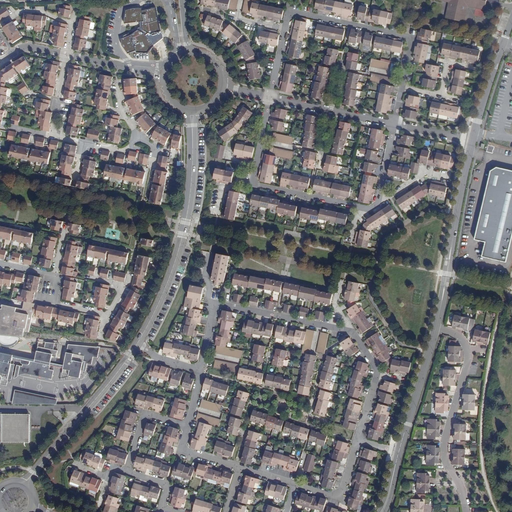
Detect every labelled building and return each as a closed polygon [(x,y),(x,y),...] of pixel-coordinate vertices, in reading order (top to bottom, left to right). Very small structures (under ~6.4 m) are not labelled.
[(231,0),(224,0),(223,7),(229,9),(230,8),(230,5),(231,1),(231,0)] [(325,12),(327,0),(318,0),(317,6),(316,8),(320,9),(320,10),(322,10),(322,12),(325,12)] [(334,12),(337,2),(329,0),(327,0),(325,12),(328,13),(328,12),(331,12),(331,11),(334,12)] [(440,0),(450,2),(447,18),(465,23),(469,6),(486,9),(487,0),(440,0)] [(343,16),(346,3),(337,2),(334,12),(338,13),(338,14),(340,14),(340,16),(343,16)] [(259,17),(262,4),(254,3),(253,6),(253,10),(252,13),(254,13),(253,16),(259,17)] [(355,5),(346,3),(343,16),(346,17),(347,16),(349,16),(349,15),(353,16),(355,5)] [(269,6),(262,4),(259,17),(265,18),(265,16),(267,16),(269,6)] [(60,9),(58,16),(69,18),(70,11),(71,11),(72,7),(68,7),(64,6),(63,9),(60,9)] [(277,8),(269,6),(267,16),(269,16),(269,19),(274,20),(277,8)] [(155,7),(142,10),(141,8),(133,8),(126,10),(124,20),(125,23),(141,21),(143,26),(139,30),(138,29),(130,35),(121,38),(122,44),(128,53),(136,50),(137,52),(148,52),(154,45),(147,36),(149,33),(160,31),(155,7)] [(370,20),(371,12),(368,12),(368,9),(362,7),(360,18),(364,19),(363,21),(369,22),(370,20)] [(9,15),(4,8),(1,10),(6,17),(9,15)] [(285,9),(277,8),(274,20),(280,22),(281,19),(283,19),(285,9)] [(380,25),(383,12),(375,10),(375,12),(372,11),(371,12),(370,20),(376,21),(376,24),(380,25)] [(392,22),(394,14),(383,12),(380,25),(384,25),(385,23),(388,24),(391,25),(392,22)] [(26,26),(34,27),(35,16),(28,15),(28,14),(23,14),(22,22),(26,23),(26,26)] [(213,28),(217,18),(209,15),(206,25),(213,28)] [(45,25),(46,17),(42,17),(35,16),(34,27),(42,27),(42,25),(45,25)] [(89,22),(89,18),(80,16),(78,27),(89,30),(91,22),(89,22)] [(293,28),(306,31),(309,19),(301,17),(301,21),(298,20),(297,24),(296,24),(296,26),(294,26),(293,28)] [(224,21),(217,18),(213,28),(220,31),(222,32),(227,24),(224,23),(224,21)] [(12,22),(2,28),(6,33),(16,27),(12,22)] [(317,34),(317,35),(326,36),(328,27),(325,26),(325,25),(323,24),(323,23),(319,22),(317,34)] [(53,34),(64,36),(65,29),(66,29),(67,25),(59,23),(58,27),(55,27),(51,26),(50,32),(53,33),(53,34)] [(229,26),(227,24),(222,32),(225,34),(230,38),(237,30),(231,25),(229,26)] [(326,36),(335,38),(337,26),(334,26),(334,27),(331,26),(331,27),(328,27),(326,36)] [(344,41),(346,31),(344,30),(344,29),(342,28),(342,27),(337,26),(335,38),(344,41)] [(16,27),(6,33),(9,38),(19,32),(16,27)] [(89,30),(78,27),(77,27),(75,38),(76,38),(84,40),(84,37),(88,37),(92,38),(93,31),(89,30)] [(294,38),(304,40),(306,31),(293,28),(292,34),(293,35),(295,35),(294,38)] [(261,41),(269,43),(272,30),(268,29),(268,31),(266,30),(266,32),(263,31),(261,41)] [(357,30),(353,29),(350,42),(358,43),(358,42),(361,43),(361,41),(363,34),(357,32),(357,30)] [(431,39),(433,31),(423,29),(421,29),(420,32),(419,39),(421,40),(428,41),(428,38),(431,39)] [(243,35),(237,30),(230,38),(237,45),(244,39),(242,37),(243,35)] [(279,45),(281,35),(278,35),(278,33),(276,32),(276,31),(272,30),(269,43),(279,45)] [(19,32),(9,38),(13,43),(22,37),(19,32)] [(372,34),(363,32),(363,34),(361,41),(365,42),(365,45),(372,46),(374,36),(371,35),(372,34)] [(55,46),(63,47),(64,43),(63,43),(64,36),(53,34),(52,41),(55,42),(55,46)] [(375,47),(384,49),(386,38),(383,38),(383,37),(381,37),(382,35),(378,34),(375,47)] [(72,49),(81,51),(82,48),(86,48),(89,49),(91,42),(87,41),(84,40),(76,38),(74,46),(73,46),(72,49)] [(290,47),(302,49),(304,40),(294,38),(293,41),(292,41),(292,44),(290,43),(290,47)] [(384,49),(393,51),(396,38),(392,38),(392,39),(389,38),(389,39),(386,38),(384,49)] [(402,53),(403,50),(404,43),(401,42),(402,41),(399,41),(399,39),(396,38),(393,51),(402,53)] [(238,46),(242,53),(251,48),(248,42),(247,42),(244,39),(237,45),(238,46)] [(429,46),(430,42),(428,41),(421,40),(419,47),(417,46),(417,50),(428,53),(430,46),(429,46)] [(452,57),(454,45),(445,43),(443,53),(446,53),(445,56),(452,57)] [(461,57),(463,47),(454,45),(452,57),(457,59),(458,56),(461,57)] [(291,54),(290,56),(301,58),(302,49),(290,47),(289,51),(290,51),(289,53),(291,54)] [(469,61),(472,49),(463,47),(461,57),(464,58),(464,60),(469,61)] [(242,53),(247,62),(256,59),(254,57),(255,56),(251,48),(242,53)] [(330,48),(328,56),(338,58),(340,50),(333,48),(330,48)] [(481,51),(472,49),(469,61),(475,63),(476,61),(479,61),(481,51)] [(427,59),(428,53),(417,50),(415,57),(417,58),(416,61),(418,62),(425,63),(426,61),(427,61),(427,59)] [(358,62),(360,54),(359,54),(350,52),(348,60),(349,60),(358,62)] [(326,63),(332,65),(336,66),(336,64),(338,58),(328,56),(327,55),(326,63)] [(23,56),(19,60),(25,69),(30,66),(23,56)] [(248,64),(249,71),(260,70),(259,62),(257,62),(256,59),(247,62),(248,64)] [(19,60),(14,63),(20,72),(25,69),(19,60)] [(359,62),(358,62),(349,60),(347,66),(347,68),(358,70),(359,62)] [(60,62),(51,61),(50,65),(47,64),(46,72),(56,74),(58,66),(59,67),(60,62)] [(11,64),(6,68),(12,77),(18,74),(11,64)] [(77,70),(78,66),(69,64),(67,76),(68,76),(79,78),(79,76),(80,71),(77,70)] [(285,69),(284,71),(297,74),(299,66),(288,64),(288,67),(287,66),(286,69),(285,69)] [(441,67),(437,66),(428,64),(427,72),(428,72),(427,75),(429,76),(436,77),(437,72),(439,73),(441,67)] [(321,66),(319,74),(330,76),(331,70),(331,68),(321,66)] [(2,72),(0,73),(0,79),(5,81),(12,77),(6,68),(1,71),(2,72)] [(260,70),(249,71),(251,79),(261,78),(260,70)] [(466,80),(467,72),(458,70),(457,72),(454,72),(453,77),(466,80)] [(285,79),(284,81),(295,84),(297,74),(284,71),(283,76),(285,76),(284,79),(285,79)] [(56,74),(46,72),(44,79),(47,80),(46,83),(55,85),(57,74),(56,74)] [(349,80),(359,82),(361,75),(351,72),(350,75),(349,80)] [(319,74),(318,81),(327,84),(328,84),(328,81),(330,76),(319,74)] [(110,88),(112,77),(101,75),(99,83),(102,83),(102,86),(110,88)] [(77,86),(79,78),(68,76),(67,84),(65,84),(65,87),(73,89),(74,85),(77,86)] [(437,85),(438,78),(436,77),(429,76),(428,80),(425,79),(424,86),(434,88),(435,85),(437,85)] [(464,88),(466,80),(453,77),(452,83),(455,83),(454,85),(464,88)] [(138,86),(137,79),(125,79),(125,87),(138,86)] [(358,90),(359,82),(349,80),(348,86),(347,88),(348,88),(358,90)] [(281,87),(280,90),(293,93),(295,84),(284,81),(284,85),(283,85),(282,87),(281,87)] [(315,89),(325,91),(327,84),(318,81),(316,81),(315,89)] [(5,84),(0,83),(0,94),(6,96),(7,96),(9,97),(11,91),(10,89),(7,89),(4,88),(5,84)] [(44,86),(42,94),(51,96),(53,96),(55,85),(46,83),(46,87),(44,86)] [(395,91),(396,87),(391,86),(388,85),(384,84),(383,84),(381,93),(391,95),(392,93),(393,93),(393,91),(395,91)] [(20,85),(18,86),(17,87),(22,94),(25,92),(20,85)] [(462,96),(464,88),(454,85),(454,88),(451,88),(450,93),(462,96)] [(109,92),(110,88),(102,86),(101,91),(99,90),(97,97),(107,99),(109,92)] [(138,86),(125,87),(126,94),(133,94),(138,93),(138,86)] [(72,93),(73,89),(65,87),(64,91),(65,91),(64,99),(73,100),(74,101),(76,94),(72,93)] [(346,96),(347,96),(357,98),(358,90),(348,88),(347,90),(346,96)] [(314,89),(313,97),(323,99),(325,91),(315,89),(314,89)] [(379,101),(392,104),(393,101),(391,101),(392,98),(391,98),(391,95),(381,93),(379,101)] [(409,106),(416,108),(416,104),(420,105),(421,98),(411,95),(410,99),(408,99),(407,106),(409,106)] [(142,103),(139,96),(134,98),(127,100),(130,108),(142,103)] [(347,96),(345,104),(356,106),(357,98),(347,96)] [(107,99),(97,97),(96,105),(99,106),(99,109),(106,111),(107,107),(109,99),(107,99)] [(50,101),(41,99),(40,103),(37,102),(35,110),(41,111),(47,112),(50,101)] [(431,112),(440,114),(442,104),(439,103),(440,102),(437,102),(438,100),(434,99),(433,100),(431,111),(431,112)] [(377,111),(387,113),(388,110),(389,110),(390,108),(391,108),(392,104),(379,101),(377,111)] [(145,110),(142,103),(130,108),(133,115),(140,112),(145,110)] [(440,114),(449,116),(452,104),(447,103),(447,104),(445,103),(445,105),(442,104),(440,114)] [(71,115),(82,117),(83,110),(80,109),(81,106),(76,105),(72,104),(70,115),(71,115)] [(452,104),(449,116),(458,119),(460,108),(457,108),(458,106),(455,105),(456,104),(452,104)] [(405,117),(417,119),(418,112),(417,112),(418,108),(416,108),(409,106),(407,113),(405,113),(405,117)] [(242,107),(238,114),(247,120),(251,114),(242,107)] [(291,115),(291,111),(280,109),(279,113),(276,113),(275,116),(288,119),(289,115),(291,115)] [(47,112),(41,111),(39,118),(50,120),(51,113),(47,112)] [(142,126),(151,118),(146,113),(142,116),(137,120),(142,126)] [(238,114),(232,122),(238,128),(240,126),(243,126),(247,120),(238,114)] [(80,126),(82,117),(71,115),(69,123),(68,123),(67,126),(76,128),(77,125),(80,126)] [(107,118),(105,125),(111,127),(117,128),(120,116),(111,115),(110,118),(107,118)] [(318,125),(319,117),(308,115),(307,122),(308,123),(318,125)] [(50,120),(39,118),(38,125),(41,126),(40,130),(49,132),(50,128),(48,127),(50,120)] [(152,127),(156,124),(151,118),(142,126),(147,132),(152,127)] [(286,127),(287,123),(274,120),(273,124),(276,125),(275,130),(276,130),(287,132),(288,128),(286,127)] [(232,122),(224,128),(230,136),(236,132),(236,131),(238,128),(232,122)] [(351,132),(353,124),(342,122),(341,130),(350,132),(351,132)] [(317,133),(318,125),(308,123),(306,131),(307,131),(317,133)] [(66,133),(77,136),(79,129),(76,128),(67,126),(66,133)] [(158,140),(164,130),(158,126),(155,130),(152,136),(158,140)] [(109,134),(120,136),(122,129),(117,128),(111,127),(109,134)] [(230,136),(224,128),(218,132),(223,141),(230,136)] [(381,133),(382,130),(372,128),(370,137),(382,140),(383,136),(382,136),(382,134),(381,133)] [(169,138),(171,134),(164,130),(158,140),(165,144),(169,138)] [(347,140),(348,140),(350,132),(341,130),(340,130),(338,138),(347,140)] [(316,141),(318,133),(317,133),(307,131),(306,139),(316,141)] [(109,134),(108,141),(119,144),(120,136),(109,134)] [(179,149),(181,137),(174,135),(173,139),(172,147),(179,149)] [(414,141),(415,137),(403,135),(402,140),(400,139),(399,143),(412,146),(413,141),(414,141)] [(335,145),(346,147),(347,140),(338,138),(337,137),(335,145)] [(382,143),(382,140),(370,137),(368,146),(378,148),(379,145),(380,145),(380,143),(382,143)] [(314,149),(315,147),(316,141),(306,139),(304,147),(314,149)] [(236,157),(241,158),(244,145),(235,143),(233,154),(236,155),(236,157)] [(64,151),(66,152),(75,154),(76,146),(65,144),(64,151)] [(247,157),(251,158),(253,147),(244,145),(241,158),(247,159),(247,157)] [(344,155),(346,147),(335,145),(334,151),(333,153),(344,155)] [(17,146),(15,157),(21,159),(23,147),(17,146)] [(410,153),(411,149),(398,146),(397,151),(400,151),(399,156),(400,156),(407,158),(411,159),(412,154),(410,153)] [(376,156),(377,152),(365,149),(365,150),(360,148),(359,152),(364,153),(366,154),(365,158),(378,161),(379,157),(376,156)] [(38,150),(35,162),(42,163),(44,151),(38,150)] [(44,151),(42,163),(47,164),(50,153),(44,151)] [(317,153),(307,151),(305,159),(306,159),(315,161),(317,155),(317,153)] [(432,163),(434,156),(430,156),(431,152),(423,151),(423,152),(421,161),(425,162),(424,164),(432,166),(432,163)] [(63,155),(61,163),(73,165),(75,154),(66,152),(66,156),(63,155)] [(265,163),(276,165),(277,156),(274,156),(270,155),(265,154),(264,157),(266,157),(265,159),(266,160),(265,163)] [(442,168),(445,155),(437,154),(437,155),(434,155),(434,156),(432,163),(439,165),(438,167),(442,168)] [(337,165),(337,166),(339,158),(333,156),(329,155),(328,157),(327,163),(337,165)] [(452,157),(445,155),(442,168),(446,169),(447,167),(450,167),(453,168),(455,159),(452,158),(452,157)] [(83,167),(94,169),(95,161),(92,161),(93,157),(85,156),(82,167),(83,167)] [(315,161),(306,159),(304,167),(315,169),(315,167),(317,161),(315,161)] [(376,168),(377,164),(364,161),(363,167),(361,166),(361,170),(372,172),(373,168),(376,168)] [(63,171),(62,174),(70,176),(73,165),(61,163),(60,170),(63,171)] [(274,174),(276,165),(265,163),(265,166),(264,165),(263,168),(262,168),(261,171),(274,174)] [(335,174),(337,165),(327,163),(326,163),(324,172),(327,172),(335,174)] [(398,166),(391,165),(389,175),(396,176),(398,166)] [(110,177),(116,178),(118,167),(113,166),(110,177)] [(154,176),(166,178),(167,172),(164,171),(165,168),(156,166),(156,170),(154,176)] [(403,178),(405,168),(398,166),(396,176),(403,178)] [(81,174),(80,178),(88,180),(89,176),(92,177),(94,169),(83,167),(82,175),(81,174)] [(118,167),(116,178),(122,180),(124,168),(118,167)] [(505,262),(511,233),(511,171),(496,167),(490,171),(475,239),(485,242),(482,257),(505,262)] [(214,182),(220,183),(223,170),(214,168),(212,179),(215,179),(214,182)] [(412,169),(405,168),(403,178),(409,179),(411,172),(412,169)] [(131,182),(137,183),(139,171),(133,170),(131,182)] [(227,182),(230,183),(232,172),(223,170),(220,183),(226,184),(227,182)] [(139,171),(137,183),(143,184),(145,173),(139,171)] [(272,183),(274,174),(261,171),(260,175),(262,175),(261,177),(262,178),(262,181),(272,183)] [(291,185),(293,175),(284,173),(283,176),(281,185),(285,186),(285,185),(288,185),(288,184),(291,185)] [(60,178),(58,184),(70,186),(71,180),(69,180),(70,176),(62,174),(61,178),(60,178)] [(302,176),(293,175),(291,185),(294,185),(294,186),(296,187),(296,188),(300,189),(302,176)] [(378,181),(379,177),(365,175),(364,184),(374,186),(375,183),(376,183),(376,181),(378,181)] [(164,184),(166,178),(154,176),(153,182),(164,184)] [(312,178),(302,176),(300,189),(303,190),(303,189),(306,189),(306,188),(309,188),(312,178)] [(78,179),(76,188),(88,190),(89,184),(88,183),(88,180),(80,178),(80,180),(78,179)] [(323,194),(325,181),(317,179),(314,190),(318,190),(317,191),(317,193),(320,193),(323,194)] [(332,194),(334,183),(325,181),(323,194),(326,195),(327,193),(329,194),(329,193),(332,194)] [(427,188),(428,194),(438,196),(440,183),(434,182),(434,185),(432,185),(431,188),(427,188)] [(341,198),(343,185),(334,183),(332,194),(335,194),(335,195),(337,196),(337,197),(341,198)] [(446,187),(446,185),(440,183),(438,196),(446,198),(448,188),(446,187)] [(374,186),(364,184),(362,192),(375,195),(375,192),(374,191),(375,189),(373,189),(374,186)] [(413,191),(419,200),(428,194),(427,188),(423,189),(420,184),(417,186),(418,187),(415,188),(416,189),(413,191)] [(350,197),(352,190),(352,187),(343,185),(341,198),(344,198),(344,197),(347,198),(347,197),(350,197)] [(167,194),(163,193),(151,190),(150,196),(161,199),(166,200),(167,194)] [(404,194),(411,205),(419,200),(413,191),(411,192),(410,191),(408,193),(407,192),(404,194)] [(227,200),(239,203),(241,194),(231,192),(230,195),(229,194),(229,197),(228,196),(227,200)] [(375,195),(362,192),(360,201),(370,203),(371,201),(372,201),(373,198),(374,199),(375,195)] [(251,205),(261,207),(263,197),(260,196),(260,195),(257,195),(258,193),(254,193),(254,196),(251,205)] [(397,201),(403,210),(411,205),(404,194),(401,196),(402,197),(400,198),(400,199),(397,201)] [(149,203),(160,205),(161,199),(150,196),(149,203)] [(265,208),(270,209),(273,197),(270,196),(270,197),(267,197),(267,198),(263,197),(261,207),(265,208)] [(270,209),(280,211),(282,203),(282,201),(278,200),(279,199),(276,199),(277,198),(273,197),(270,209)] [(237,212),(239,203),(227,200),(226,204),(227,204),(227,207),(228,207),(227,209),(237,212)] [(279,214),(289,216),(291,203),(288,202),(288,204),(285,203),(285,204),(282,203),(280,211),(279,214)] [(291,203),(289,216),(298,218),(300,207),(297,207),(297,206),(295,205),(295,204),(291,203)] [(382,208),(389,219),(397,214),(391,205),(389,206),(388,206),(386,207),(385,206),(382,208)] [(306,208),(303,219),(312,221),(315,208),(311,207),(311,209),(308,208),(308,209),(306,208)] [(315,208),(312,221),(321,223),(321,220),(323,212),(320,211),(320,210),(318,210),(318,209),(315,208)] [(375,215),(381,224),(389,219),(382,208),(379,210),(380,211),(378,213),(375,215)] [(223,218),(236,221),(237,212),(227,209),(226,213),(225,213),(225,215),(224,215),(223,218)] [(321,220),(330,222),(333,209),(330,209),(329,210),(327,209),(326,210),(324,210),(323,212),(321,220)] [(333,209),(330,222),(339,224),(341,213),(339,213),(339,212),(336,212),(336,210),(333,209)] [(341,213),(339,224),(348,226),(351,213),(347,212),(347,214),(344,213),(344,214),(341,213)] [(367,226),(372,230),(381,224),(375,215),(373,217),(373,216),(370,218),(369,216),(367,218),(370,224),(367,226)] [(61,227),(63,221),(51,219),(50,225),(51,225),(50,230),(59,232),(59,227),(61,227)] [(79,231),(80,225),(69,223),(67,229),(69,229),(68,234),(77,236),(78,231),(79,231)] [(357,238),(370,240),(372,230),(367,226),(366,231),(362,231),(362,233),(359,232),(357,238)] [(21,229),(15,228),(14,233),(13,240),(19,241),(21,229)] [(28,231),(21,229),(19,241),(25,243),(28,231)] [(34,232),(28,231),(25,243),(31,244),(32,240),(33,236),(34,232)] [(45,235),(43,246),(54,249),(55,244),(56,241),(57,241),(58,237),(54,236),(49,235),(45,235)] [(153,246),(154,240),(142,238),(141,244),(153,246)] [(359,244),(359,246),(368,248),(370,240),(357,238),(356,243),(359,244)] [(76,241),(67,239),(66,243),(68,243),(67,247),(66,251),(77,254),(79,246),(75,245),(76,241)] [(96,245),(90,244),(88,256),(94,257),(96,245)] [(100,258),(102,246),(96,245),(94,257),(100,258)] [(54,249),(43,246),(42,253),(45,254),(44,258),(52,260),(53,260),(55,249),(54,249)] [(107,253),(108,248),(102,246),(100,258),(106,260),(107,253)] [(114,261),(117,250),(111,248),(110,254),(108,260),(114,261)] [(120,262),(123,251),(117,250),(114,261),(120,262)] [(76,260),(77,254),(66,251),(65,251),(64,254),(65,255),(65,258),(64,262),(71,264),(72,260),(76,260)] [(129,252),(123,251),(120,262),(126,264),(129,252)] [(149,264),(151,258),(139,255),(138,261),(149,264)] [(227,265),(228,257),(216,255),(215,262),(213,261),(212,267),(214,267),(213,270),(211,281),(213,281),(215,281),(219,282),(223,283),(224,276),(226,277),(228,270),(229,269),(229,267),(229,266),(228,266),(227,265)] [(235,274),(236,269),(238,259),(228,257),(227,265),(228,266),(229,266),(229,267),(229,269),(228,270),(226,277),(224,276),(223,283),(233,285),(233,284),(235,274)] [(52,260),(44,258),(40,258),(39,266),(42,266),(50,268),(52,260)] [(148,270),(149,264),(138,261),(136,267),(148,270)] [(74,271),(75,265),(71,264),(64,262),(63,262),(62,266),(63,266),(62,269),(62,273),(66,274),(77,277),(78,271),(74,271)] [(147,276),(148,270),(136,267),(135,273),(135,277),(143,279),(144,275),(147,276)] [(3,273),(1,284),(8,285),(9,282),(13,283),(13,280),(14,274),(11,273),(11,274),(6,274),(3,273)] [(29,274),(27,282),(38,284),(40,277),(29,274)] [(237,274),(235,274),(233,284),(242,285),(243,276),(239,275),(237,274)] [(66,276),(63,287),(64,288),(75,290),(77,283),(73,282),(74,278),(66,276)] [(243,276),(242,285),(249,287),(249,286),(251,277),(250,277),(248,277),(243,276)] [(251,277),(249,286),(257,288),(259,278),(251,276),(251,277)] [(259,278),(257,288),(264,289),(266,280),(259,278)] [(266,280),(264,289),(272,291),(275,281),(269,280),(267,279),(266,279),(266,280)] [(275,281),(272,291),(280,292),(282,282),(279,282),(275,281)] [(26,290),(35,292),(37,292),(38,284),(27,282),(26,290)] [(110,284),(102,282),(101,286),(98,286),(96,294),(107,296),(108,297),(110,284)] [(358,284),(348,282),(347,284),(345,284),(345,286),(344,290),(358,293),(359,288),(357,288),(358,284)] [(283,293),(291,294),(293,285),(288,283),(286,283),(285,283),(283,293)] [(299,296),(301,287),(301,286),(300,286),(298,286),(293,285),(291,294),(299,296)] [(129,297),(138,302),(142,296),(139,294),(140,291),(136,288),(132,286),(131,289),(132,290),(130,294),(129,297)] [(197,288),(189,286),(186,298),(184,297),(182,308),(189,309),(197,311),(199,300),(198,300),(198,297),(200,298),(202,289),(200,289),(197,288)] [(299,297),(306,298),(309,288),(301,287),(299,296),(299,297)] [(64,288),(63,295),(62,300),(71,301),(71,298),(74,298),(75,290),(64,288)] [(306,298),(314,300),(316,291),(316,290),(309,288),(306,298)] [(25,298),(24,301),(33,303),(35,292),(26,290),(23,289),(21,297),(25,298)] [(358,293),(344,290),(343,294),(343,296),(345,296),(344,299),(348,300),(347,303),(353,303),(355,296),(357,297),(358,293)] [(314,301),(322,302),(324,292),(319,291),(317,291),(316,291),(314,300),(314,301)] [(330,304),(332,294),(331,294),(329,293),(324,292),(322,302),(330,304)] [(97,303),(97,307),(105,309),(106,305),(105,305),(106,301),(107,296),(96,294),(94,302),(97,303)] [(134,309),(138,302),(129,297),(127,300),(125,304),(123,303),(122,306),(130,311),(131,308),(134,309)] [(29,332),(30,326),(33,314),(34,305),(34,303),(33,303),(24,301),(22,309),(0,304),(0,332),(14,334),(16,334),(18,333),(18,330),(21,331),(24,331),(29,332)] [(354,304),(353,303),(347,303),(347,304),(349,308),(347,309),(348,312),(350,313),(351,313),(349,315),(351,318),(363,310),(361,307),(358,308),(355,304),(354,304)] [(35,317),(43,318),(46,307),(34,305),(33,314),(36,314),(35,317)] [(51,317),(55,317),(57,308),(46,306),(46,307),(43,318),(51,320),(51,317)] [(118,317),(127,322),(131,316),(128,314),(130,311),(122,306),(120,310),(121,311),(119,314),(118,317)] [(58,322),(66,323),(68,312),(64,311),(61,310),(61,309),(57,308),(55,317),(54,321),(58,322)] [(198,314),(199,311),(197,311),(189,309),(188,314),(185,314),(184,317),(198,320),(199,317),(197,316),(197,315),(198,314)] [(233,312),(223,310),(222,314),(223,315),(222,316),(220,316),(219,319),(233,322),(234,318),(231,318),(233,312)] [(365,314),(363,310),(351,318),(353,321),(356,320),(356,321),(356,322),(358,325),(366,319),(364,315),(365,314)] [(74,321),(78,322),(79,313),(75,312),(75,313),(72,313),(68,312),(66,323),(73,325),(74,321)] [(87,326),(98,328),(99,320),(100,318),(92,316),(91,319),(88,319),(87,326)] [(111,326),(119,330),(121,328),(124,329),(127,322),(118,317),(116,316),(111,326)] [(457,330),(461,330),(463,318),(456,316),(454,322),(454,324),(453,328),(457,329),(457,330)] [(198,324),(198,320),(184,317),(183,321),(185,321),(184,326),(193,328),(194,325),(194,323),(196,323),(198,324)] [(469,331),(469,327),(470,325),(471,319),(463,318),(461,330),(464,331),(465,330),(469,331)] [(233,322),(219,319),(218,323),(222,324),(221,328),(230,330),(230,326),(232,326),(233,322)] [(244,319),(243,324),(242,331),(252,333),(254,323),(252,322),(252,321),(244,319)] [(369,324),(366,319),(358,325),(360,328),(360,327),(362,329),(359,331),(361,334),(373,326),(371,322),(369,324)] [(258,322),(254,321),(254,323),(252,333),(261,335),(261,334),(263,323),(261,323),(260,324),(258,324),(258,322)] [(271,324),(264,323),(263,323),(261,334),(271,336),(273,326),(271,325),(271,324)] [(184,326),(183,325),(182,330),(180,330),(180,334),(185,335),(193,336),(194,337),(195,333),(191,332),(191,331),(193,330),(193,328),(184,326)] [(85,338),(97,340),(97,336),(96,336),(98,328),(87,326),(85,338)] [(107,337),(117,342),(120,336),(117,334),(119,330),(111,326),(109,330),(110,330),(109,334),(107,337)] [(277,327),(275,337),(284,339),(286,328),(287,327),(280,326),(279,327),(277,327)] [(230,330),(221,328),(220,333),(216,332),(215,336),(230,339),(231,335),(229,334),(230,330)] [(284,339),(293,341),(296,331),(296,330),(292,329),(292,330),(289,330),(290,328),(286,328),(284,339)] [(296,331),(293,341),(303,343),(303,342),(304,339),(304,336),(305,332),(305,331),(299,330),(299,331),(296,331)] [(481,344),(484,332),(476,330),(475,336),(474,338),(474,342),(478,343),(477,344),(481,344)] [(489,341),(490,339),(491,333),(484,332),(481,344),(485,345),(485,344),(489,345),(489,341)] [(372,347),(381,341),(378,337),(379,336),(377,333),(365,341),(367,344),(370,342),(371,343),(371,344),(372,347)] [(216,342),(215,345),(216,345),(220,346),(223,347),(225,347),(226,342),(229,343),(230,339),(215,336),(215,340),(217,340),(217,342),(216,342)] [(345,349),(346,348),(353,343),(349,336),(340,342),(345,349)] [(166,353),(166,355),(168,355),(172,356),(175,342),(171,341),(171,344),(165,343),(164,352),(166,353)] [(375,356),(387,348),(385,344),(383,345),(381,341),(372,347),(374,349),(372,351),(373,352),(375,356)] [(38,347),(35,360),(34,362),(23,360),(21,362),(22,365),(22,366),(20,366),(19,373),(26,374),(49,379),(52,376),(53,371),(49,370),(50,366),(63,369),(62,375),(80,378),(81,371),(86,372),(87,364),(92,365),(93,357),(97,358),(99,350),(97,347),(68,345),(64,363),(51,360),(52,356),(57,357),(58,351),(54,350),(55,344),(46,342),(45,348),(38,347)] [(179,342),(175,342),(172,356),(176,357),(176,355),(176,353),(179,353),(181,354),(183,345),(179,344),(179,342)] [(354,353),(359,350),(354,343),(353,343),(346,348),(350,355),(354,353)] [(187,346),(183,345),(181,354),(185,355),(184,359),(188,359),(191,345),(187,344),(187,346)] [(259,345),(255,344),(253,352),(254,352),(263,354),(265,346),(259,345)] [(194,358),(195,359),(197,359),(199,349),(195,348),(195,346),(191,345),(188,359),(192,360),(192,358),(194,358)] [(450,354),(463,355),(463,351),(462,351),(462,347),(458,347),(456,347),(450,346),(450,354)] [(284,358),(285,359),(287,350),(282,349),(277,348),(275,356),(284,358)] [(387,365),(390,359),(390,358),(390,357),(388,353),(390,352),(387,348),(375,356),(377,359),(379,361),(380,360),(382,363),(384,361),(387,365)] [(35,360),(19,357),(16,356),(0,352),(0,354),(12,357),(23,360),(34,362),(35,360)] [(263,354),(254,352),(252,360),(258,361),(263,362),(264,354),(263,354)] [(304,361),(314,363),(315,358),(316,356),(316,355),(309,354),(306,353),(304,361)] [(0,354),(0,384),(7,386),(8,379),(11,364),(9,364),(9,362),(12,360),(12,357),(0,354)] [(458,362),(461,362),(461,358),(462,358),(463,355),(450,354),(450,362),(455,362),(458,362)] [(325,363),(335,366),(337,358),(336,357),(327,355),(327,356),(327,358),(325,363)] [(277,365),(282,366),(284,358),(275,356),(274,356),(273,364),(277,365)] [(399,373),(402,359),(398,358),(397,361),(390,359),(387,365),(391,366),(390,369),(392,370),(394,369),(395,369),(394,372),(399,373)] [(407,360),(402,359),(399,373),(403,374),(403,370),(405,370),(405,371),(406,372),(409,372),(411,362),(406,362),(407,360)] [(302,369),(303,369),(312,371),(314,363),(304,361),(302,369)] [(353,369),(367,373),(368,369),(365,369),(366,367),(367,364),(358,361),(356,366),(354,365),(353,369)] [(161,367),(162,366),(158,365),(158,366),(155,366),(156,364),(152,363),(149,374),(158,377),(161,367)] [(323,370),(332,373),(335,366),(325,363),(324,368),(323,370)] [(19,373),(20,366),(11,364),(8,379),(11,380),(12,379),(14,379),(16,378),(17,377),(20,375),(22,374),(24,374),(26,374),(19,373)] [(164,368),(161,367),(158,377),(168,380),(171,369),(165,367),(164,368)] [(248,369),(240,368),(238,378),(246,380),(248,369)] [(256,371),(248,369),(246,380),(254,381),(256,372),(256,371)] [(303,369),(301,377),(311,379),(312,374),(313,372),(313,371),(312,371),(303,369)] [(352,377),(361,380),(362,376),(366,377),(367,373),(353,369),(351,373),(353,373),(352,377)] [(321,378),(330,381),(332,373),(323,370),(321,378)] [(457,375),(456,375),(456,371),(452,370),(450,370),(444,370),(444,378),(457,378),(457,375)] [(179,385),(183,372),(179,371),(178,375),(176,374),(177,373),(173,372),(170,384),(175,386),(176,384),(179,385)] [(256,372),(254,381),(254,382),(259,383),(261,384),(262,384),(264,374),(256,372)] [(186,373),(183,386),(186,387),(186,389),(191,390),(194,378),(191,378),(189,378),(190,374),(186,373)] [(267,375),(265,385),(273,386),(275,376),(267,375)] [(273,386),(281,388),(283,378),(275,376),(273,386)] [(300,385),(310,387),(310,386),(310,385),(311,379),(301,377),(300,385)] [(348,385),(362,389),(363,385),(360,384),(361,380),(352,377),(352,378),(349,377),(348,381),(349,381),(348,385)] [(211,390),(213,381),(214,380),(206,378),(203,388),(211,390)] [(288,390),(290,383),(290,380),(283,378),(281,388),(286,389),(288,390)] [(328,389),(331,381),(330,381),(321,378),(320,384),(319,386),(322,387),(328,389)] [(211,391),(218,393),(221,383),(213,381),(211,390),(211,391)] [(379,389),(392,392),(393,389),(395,389),(397,384),(385,381),(384,383),(385,385),(384,386),(381,385),(379,389)] [(227,395),(229,387),(229,386),(221,383),(218,393),(227,395)] [(298,393),(308,395),(310,387),(300,385),(298,393)] [(361,393),(362,389),(348,385),(347,389),(349,390),(348,395),(358,397),(358,395),(358,394),(358,392),(361,393)] [(15,404),(57,404),(58,399),(16,390),(14,404),(15,404)] [(237,398),(246,400),(247,401),(249,396),(249,394),(249,393),(239,390),(237,398)] [(318,397),(319,397),(328,400),(330,393),(321,390),(320,392),(318,397)] [(379,401),(391,404),(392,399),(390,398),(391,395),(379,391),(378,395),(381,396),(381,398),(380,398),(379,401)] [(144,408),(148,393),(144,392),(143,395),(138,394),(135,403),(138,404),(139,403),(141,404),(140,407),(144,408)] [(152,395),(148,393),(144,408),(147,409),(148,405),(153,407),(156,398),(152,396),(152,395)] [(437,403),(449,404),(449,396),(448,396),(446,396),(446,394),(437,393),(437,403)] [(463,402),(476,403),(476,395),(470,394),(468,394),(464,394),(464,398),(463,398),(463,402)] [(160,399),(156,398),(153,407),(153,408),(156,408),(155,411),(157,412),(161,413),(164,403),(166,398),(160,397),(160,399)] [(187,404),(188,400),(176,397),(173,406),(184,409),(185,409),(186,406),(185,406),(185,404),(187,404)] [(234,405),(244,408),(246,400),(237,398),(236,397),(234,405)] [(317,405),(327,408),(329,400),(328,400),(319,397),(317,405)] [(359,408),(361,408),(363,402),(351,398),(349,407),(359,410),(359,408)] [(469,410),(475,411),(476,403),(463,402),(463,406),(464,406),(464,410),(467,410),(469,410)] [(373,411),(387,415),(388,411),(390,407),(387,406),(378,403),(377,406),(377,407),(377,408),(374,407),(373,411)] [(447,411),(449,411),(449,404),(437,403),(436,413),(445,414),(445,411),(447,411)] [(231,413),(242,416),(244,408),(234,405),(231,413)] [(314,413),(324,416),(327,408),(317,405),(314,413)] [(171,416),(182,419),(184,412),(183,411),(184,409),(173,406),(171,416)] [(347,417),(357,420),(358,416),(357,416),(357,414),(359,414),(360,411),(359,410),(349,407),(346,417),(347,417)] [(136,413),(129,410),(127,410),(124,419),(134,423),(135,423),(137,416),(135,415),(136,413)] [(250,420),(259,422),(261,412),(256,411),(254,410),(253,410),(250,420)] [(374,420),(383,423),(384,419),(386,419),(387,415),(373,411),(372,415),(376,416),(374,420)] [(266,424),(269,415),(268,414),(266,414),(261,412),(259,422),(266,424)] [(0,441),(29,442),(29,414),(0,413),(0,441)] [(266,425),(274,427),(276,418),(277,418),(269,415),(266,424),(266,425)] [(229,424),(230,425),(239,427),(241,419),(231,416),(229,424)] [(355,427),(356,427),(358,420),(357,420),(347,417),(344,426),(354,429),(355,427)] [(281,430),(285,421),(283,420),(281,419),(276,418),(274,427),(273,428),(281,430)] [(124,419),(123,419),(120,428),(130,431),(132,432),(133,428),(131,428),(132,426),(133,426),(134,423),(124,419)] [(369,427),(382,431),(384,428),(382,427),(383,423),(374,420),(373,424),(370,423),(369,427)] [(428,429),(440,430),(441,422),(440,422),(438,422),(438,420),(429,420),(428,429)] [(151,424),(148,422),(144,435),(150,436),(150,434),(154,435),(155,431),(158,422),(154,421),(153,425),(151,424)] [(199,428),(198,431),(207,433),(208,434),(209,429),(211,430),(212,425),(209,424),(206,423),(203,422),(199,421),(198,421),(197,424),(200,426),(200,427),(199,428)] [(287,421),(286,421),(283,431),(291,434),(294,424),(294,423),(289,422),(287,421)] [(294,424),(291,434),(299,436),(302,426),(294,424)] [(454,432),(467,432),(467,425),(461,424),(459,424),(455,424),(455,428),(454,428),(454,432)] [(230,425),(228,432),(230,433),(238,435),(239,434),(240,428),(239,427),(230,425)] [(179,429),(170,426),(168,431),(166,430),(164,434),(179,438),(180,435),(177,434),(178,432),(179,432),(179,429)] [(302,426),(299,436),(307,439),(309,429),(302,426)] [(368,437),(377,440),(379,435),(381,435),(382,431),(369,427),(368,431),(367,433),(368,434),(368,437)] [(130,431),(120,428),(117,438),(122,439),(129,441),(131,434),(130,434),(130,431)] [(317,442),(319,433),(320,432),(315,430),(312,430),(312,429),(309,440),(317,442)] [(439,437),(440,437),(440,430),(428,429),(427,439),(437,440),(437,437),(439,437)] [(248,438),(258,441),(260,433),(256,432),(250,430),(250,431),(249,433),(248,438)] [(207,433),(198,431),(197,434),(193,433),(192,437),(206,442),(207,438),(206,437),(207,433)] [(460,440),(466,440),(467,432),(454,432),(454,436),(455,436),(455,440),(458,440),(460,440)] [(324,445),(327,436),(327,435),(319,433),(317,442),(316,443),(324,445)] [(179,438),(164,434),(163,438),(165,439),(164,443),(173,445),(174,441),(178,442),(179,438)] [(192,444),(191,447),(201,450),(202,445),(205,445),(206,442),(192,437),(191,441),(193,442),(193,444),(192,444)] [(255,448),(258,441),(248,438),(246,443),(246,445),(245,445),(246,446),(255,448)] [(217,440),(216,445),(215,450),(217,451),(217,453),(219,454),(223,455),(227,441),(223,440),(223,442),(217,440)] [(347,446),(348,442),(339,440),(337,445),(334,444),(333,448),(347,452),(349,448),(346,447),(346,446),(347,446)] [(230,455),(232,456),(235,446),(230,445),(231,442),(227,441),(223,455),(227,456),(228,454),(229,454),(230,455)] [(164,443),(163,443),(162,448),(160,447),(159,451),(166,453),(172,455),(174,451),(174,449),(172,449),(172,447),(173,445),(164,443)] [(427,455),(440,456),(440,448),(439,448),(437,448),(437,446),(428,445),(427,455)] [(254,456),(256,449),(255,448),(246,446),(244,453),(254,456)] [(375,456),(377,451),(365,447),(364,450),(365,451),(364,453),(361,452),(359,456),(363,457),(362,459),(366,460),(367,458),(368,458),(372,459),(373,456),(375,456)] [(115,450),(111,449),(108,458),(110,459),(111,459),(113,459),(112,462),(116,463),(120,449),(115,448),(115,450)] [(346,456),(347,452),(333,448),(332,452),(334,453),(333,457),(342,460),(343,458),(342,456),(342,455),(346,456)] [(123,451),(120,449),(116,463),(119,464),(120,462),(122,463),(122,464),(125,465),(128,455),(123,453),(123,451)] [(271,465),(275,451),(271,449),(270,452),(265,451),(263,459),(262,461),(266,462),(267,461),(268,461),(267,464),(271,465)] [(453,457),(466,457),(466,449),(460,449),(458,449),(454,449),(454,453),(453,453),(453,457)] [(94,455),(95,454),(83,450),(80,458),(85,459),(84,461),(91,464),(94,455)] [(279,452),(275,451),(271,465),(275,466),(276,462),(280,464),(283,455),(279,453),(279,452)] [(99,465),(103,467),(106,459),(101,458),(103,455),(102,454),(97,452),(95,452),(95,454),(94,455),(91,464),(91,465),(98,467),(99,465)] [(251,464),(254,456),(244,453),(242,459),(242,461),(251,464)] [(287,456),(283,455),(280,464),(284,465),(283,468),(287,470),(291,455),(287,454),(287,456)] [(143,458),(138,456),(135,466),(138,467),(139,466),(140,467),(140,469),(144,470),(148,456),(144,455),(143,458)] [(295,456),(291,455),(287,470),(291,471),(292,468),(293,468),(294,470),(297,471),(300,461),(294,460),(295,456)] [(438,463),(439,463),(440,456),(427,455),(427,465),(436,465),(436,463),(438,463)] [(151,457),(148,456),(144,470),(147,471),(148,468),(153,469),(155,460),(151,459),(151,457)] [(459,465),(465,465),(466,457),(453,457),(453,460),(454,461),(454,465),(457,465),(459,465)] [(339,467),(340,462),(326,458),(324,462),(326,463),(325,468),(326,468),(335,471),(335,468),(335,467),(336,466),(339,467)] [(370,466),(371,462),(358,458),(357,462),(361,463),(361,465),(359,465),(359,468),(371,472),(372,466),(370,466)] [(159,475),(163,461),(159,460),(159,462),(155,460),(153,469),(156,470),(155,474),(159,475)] [(167,462),(163,461),(159,475),(163,476),(164,473),(166,474),(166,475),(169,476),(171,466),(167,465),(167,462)] [(183,464),(176,462),(172,473),(182,476),(185,466),(183,465),(183,464)] [(202,464),(200,464),(197,473),(202,474),(201,477),(205,478),(209,464),(205,463),(203,462),(202,464)] [(210,478),(214,479),(216,470),(213,469),(214,465),(209,464),(205,478),(210,479),(210,478)] [(189,466),(186,465),(185,466),(182,476),(192,479),(195,467),(192,466),(191,468),(189,467),(189,466)] [(218,482),(221,483),(225,469),(222,468),(221,470),(221,472),(219,471),(216,470),(214,479),(218,480),(218,482)] [(334,475),(335,471),(326,468),(324,472),(323,472),(322,475),(336,480),(337,476),(334,475)] [(226,482),(231,483),(234,473),(231,472),(231,474),(228,473),(229,470),(225,469),(221,483),(226,484),(226,482)] [(77,472),(75,471),(71,481),(80,484),(84,473),(85,473),(78,470),(77,472)] [(353,480),(368,484),(369,480),(366,479),(368,474),(358,471),(357,474),(355,474),(355,476),(353,480)] [(124,485),(126,476),(115,472),(113,479),(114,479),(113,482),(124,485)] [(84,473),(80,484),(80,485),(89,488),(92,478),(93,477),(91,476),(90,477),(88,476),(88,475),(84,473)] [(418,483),(430,483),(430,478),(430,476),(429,476),(427,476),(427,473),(418,473),(418,483)] [(261,479),(246,475),(245,479),(248,480),(247,481),(246,481),(245,484),(254,487),(255,487),(257,482),(260,483),(261,479)] [(335,484),(336,480),(322,475),(320,479),(323,480),(322,485),(332,488),(332,485),(334,486),(335,484)] [(92,478),(89,488),(98,491),(102,480),(97,478),(96,479),(92,478)] [(139,482),(135,480),(133,488),(131,495),(135,496),(136,494),(141,495),(141,494),(144,486),(141,485),(140,485),(139,485),(139,482)] [(355,489),(364,492),(365,487),(367,488),(368,484),(353,480),(352,483),(354,484),(356,485),(356,487),(355,489)] [(121,494),(124,485),(113,482),(112,481),(111,485),(112,485),(111,488),(110,488),(109,491),(121,494)] [(266,493),(275,496),(278,486),(278,485),(275,484),(275,485),(272,484),(272,483),(269,482),(267,491),(266,493)] [(430,491),(430,489),(430,483),(418,483),(418,493),(426,493),(426,491),(428,491),(430,491)] [(148,487),(144,486),(141,494),(145,495),(144,497),(148,499),(153,485),(149,484),(148,487)] [(239,491),(253,495),(254,492),(253,491),(254,487),(245,484),(244,489),(240,487),(239,491)] [(156,486),(153,485),(148,499),(152,500),(152,501),(157,502),(158,499),(161,489),(158,488),(157,489),(156,488),(156,486)] [(285,499),(288,488),(281,485),(281,487),(278,486),(275,496),(285,499)] [(176,492),(173,491),(172,495),(186,499),(187,495),(184,494),(186,489),(177,486),(176,489),(177,491),(176,492)] [(349,496),(363,500),(364,496),(363,495),(364,492),(355,489),(354,491),(354,493),(352,492),(350,492),(349,496)] [(238,501),(248,503),(249,498),(252,499),(253,495),(239,491),(238,495),(241,495),(240,497),(239,498),(238,501)] [(296,502),(305,505),(308,496),(305,495),(306,493),(299,491),(296,502)] [(314,508),(314,507),(318,497),(314,496),(313,497),(311,497),(312,495),(308,494),(308,496),(305,505),(314,508)] [(105,503),(118,508),(120,504),(117,503),(119,498),(110,495),(109,498),(110,498),(109,500),(106,499),(105,503)] [(171,505),(181,508),(183,503),(185,503),(186,499),(172,495),(171,498),(174,500),(174,501),(172,502),(171,505)] [(203,511),(203,510),(206,501),(201,500),(201,498),(197,496),(196,502),(193,510),(197,511),(198,508),(199,508),(200,510),(203,511)] [(314,507),(324,510),(327,500),(324,499),(325,498),(318,496),(318,497),(314,507)] [(348,505),(349,506),(358,508),(359,503),(362,504),(363,500),(349,496),(348,499),(351,500),(350,502),(349,502),(348,505)] [(412,509),(424,509),(424,502),(423,502),(421,502),(421,499),(412,499),(412,509)] [(207,511),(211,511),(215,502),(211,501),(211,502),(206,501),(203,510),(208,511),(207,511)] [(215,502),(211,511),(221,511),(223,507),(218,505),(219,503),(215,502)] [(235,511),(245,511),(248,506),(236,502),(234,509),(236,510),(235,511)] [(106,509),(105,510),(104,511),(114,511),(115,511),(117,511),(118,508),(105,503),(104,506),(107,508),(106,509)]
